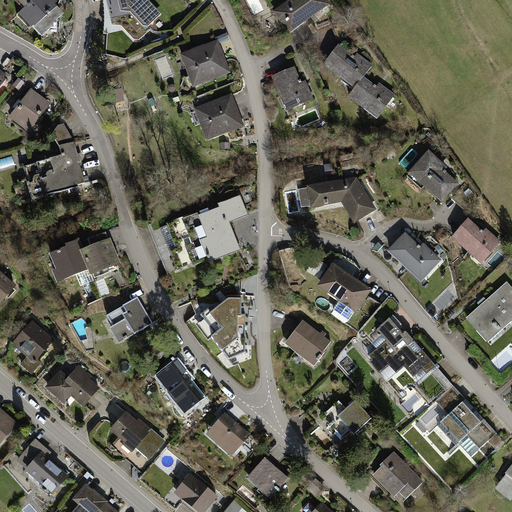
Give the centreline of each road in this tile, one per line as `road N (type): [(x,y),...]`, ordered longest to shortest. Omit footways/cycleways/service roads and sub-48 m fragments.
road 1 (residential): [(69,79),(181,334),(264,421)]
road 2 (residential): [(511,423),(379,271),(340,247),(263,231)]
road 3 (residential): [(221,0),(251,63),(263,123),(263,231)]
road 4 (residential): [(153,511),(0,379)]
road 5 (residential): [(263,231),(270,393),(264,421)]
road 6 (residential): [(264,421),(365,511)]
